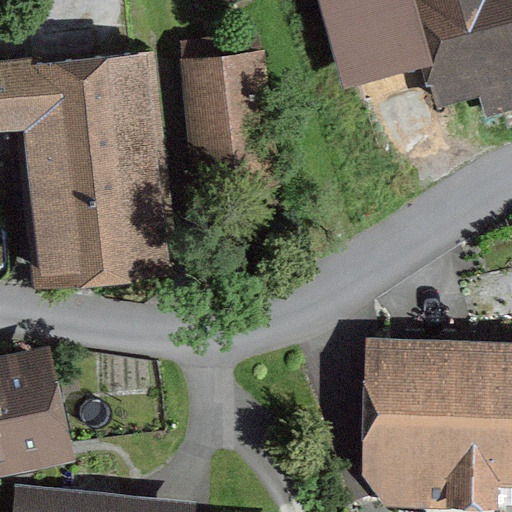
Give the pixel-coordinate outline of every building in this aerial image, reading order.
[(420,48),(434,96),(511,74),(511,0),(334,0),(353,66),(420,48)] [(264,168),(248,34),(189,41),(188,63),(201,175),(264,168)] [(150,249),(127,46),(0,62),(0,154),(43,150),(50,210),(32,212),(39,263),(150,249)] [(488,490),(489,459),(511,459),(511,359),(377,356),(374,461),(384,494),(453,495),(453,489),(488,490)] [(0,452),(55,440),(38,366),(0,374),(0,452)]
